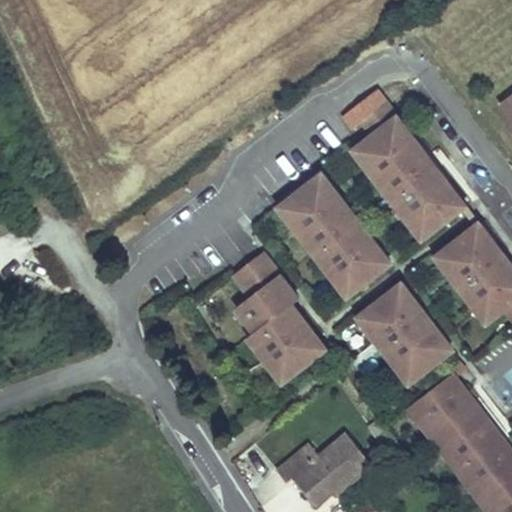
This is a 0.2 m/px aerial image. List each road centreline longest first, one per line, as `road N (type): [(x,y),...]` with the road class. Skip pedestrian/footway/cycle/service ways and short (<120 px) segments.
road 1 (residential): [(511,183),(426,71),(402,62),(376,68),(273,146),(260,188),(140,273),(124,298),(106,307)]
road 2 (residential): [(134,352),(236,511)]
road 3 (residential): [(0,402),(134,352)]
